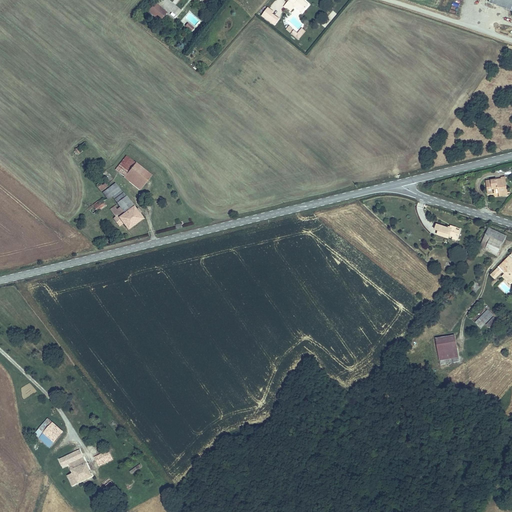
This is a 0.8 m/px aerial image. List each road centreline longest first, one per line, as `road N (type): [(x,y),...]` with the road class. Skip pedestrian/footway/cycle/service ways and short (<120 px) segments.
road 1 (secondary): [(0,280),(401,182)]
road 2 (unclassified): [(389,0),(511,40)]
road 3 (tertiary): [(511,224),(401,182)]
